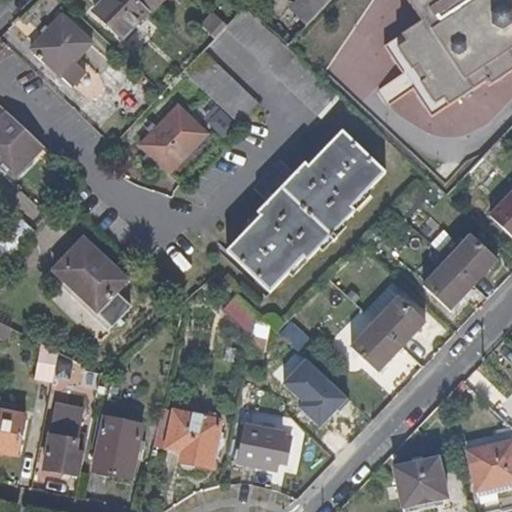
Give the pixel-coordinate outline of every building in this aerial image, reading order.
[(124,39),(150,12),(136,0),(105,0),(95,11),(124,39)] [(167,0),(136,0),(150,12),(153,15),(167,0)] [(297,0),(314,18),(330,0),(297,0)] [(511,0),(404,0),(420,23),(383,48),(430,119),(484,84),(487,89),(511,71),(511,0)] [(338,99),(242,8),(225,26),(223,28),(270,71),(320,118),(338,99)] [(225,26),(212,15),(201,27),(213,38),(223,28),(225,26)] [(76,62),(93,44),(64,16),(31,51),(71,88),(87,72),(76,62)] [(259,107),(214,64),(201,53),(197,57),(182,74),(185,76),(201,91),(240,127),(259,107)] [(0,123),(9,116),(0,107),(0,123)] [(171,174),(209,134),(180,107),(143,147),(171,174)] [(44,148),(9,116),(0,123),(0,168),(13,180),(44,148)] [(184,186),(221,146),(209,134),(171,174),(184,186)] [(334,235),(354,213),(351,210),(383,176),(340,134),(323,152),(306,168),(303,166),(258,213),(256,216),(259,219),(226,254),(269,296),(303,261),(306,265),(328,242),(332,246),(337,240),(334,235)] [(417,203),(426,194),(419,185),(409,195),(417,203)] [(511,239),(511,195),(490,219),(511,239)] [(473,288),(495,263),(470,240),(447,264),(473,288)] [(128,282),(84,241),(53,272),(111,328),(130,309),(115,295),(128,282)] [(192,289),(179,276),(161,259),(146,275),(180,307),(182,305),(196,293),(192,289)] [(473,288),(447,264),(423,289),(448,313),(473,288)] [(197,284),(184,270),(179,276),(192,289),(197,284)] [(347,289),(333,276),(328,281),(342,294),(347,289)] [(239,294),(225,307),(248,332),(262,319),(239,294)] [(423,323),(398,299),(374,324),(400,349),(423,323)] [(0,340),(9,345),(12,330),(0,323),(0,340)] [(311,343),(291,324),(279,336),(300,356),(311,343)] [(400,349),(374,324),(351,350),(376,373),(400,349)] [(263,354),(266,340),(252,338),(247,358),(262,360),(263,354)] [(53,383),(58,356),(39,353),(34,380),(53,383)] [(98,393),(101,376),(86,374),(86,368),(58,354),(58,356),(53,383),(98,393)] [(306,358),(282,384),(302,403),(299,407),(321,427),(348,398),(306,358)] [(21,441),(23,430),(26,418),(0,412),(0,454),(17,458),(21,441)] [(215,458),(222,421),(174,413),(168,450),(215,458)] [(132,481),(143,427),(104,420),(93,473),(132,481)] [(277,470),(284,432),(247,426),(240,464),(248,465),(262,467),(277,470)] [(78,478),(82,456),(75,455),(77,443),(51,438),(44,471),(78,478)] [(511,484),(511,450),(511,444),(467,455),(475,493),(494,488),(507,486),(511,484)] [(446,500),(437,462),(393,472),(402,510),(420,506),(432,503),(446,500)] [(496,496),(494,488),(475,493),(476,500),(496,496)]
